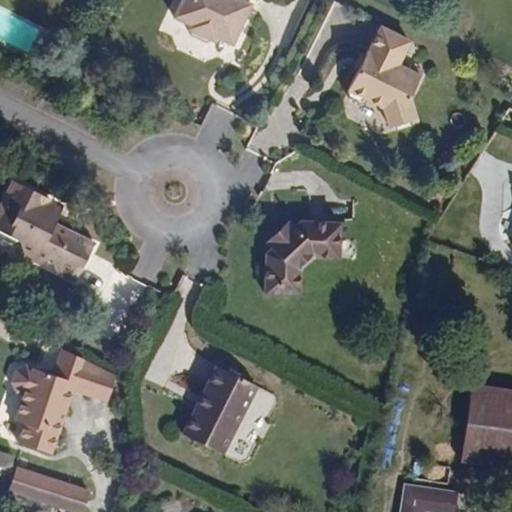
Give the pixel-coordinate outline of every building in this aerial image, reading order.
[(245,15),(250,5),(246,3),(240,0),(180,0),(173,17),(188,24),(215,37),(231,45),(239,27),(235,25),(241,13),(245,15)] [(239,27),(245,15),(241,13),(235,25),(239,27)] [(212,41),(215,37),(188,24),(186,29),(190,36),(205,43),(212,41)] [(406,99),(418,75),(404,68),(407,63),(399,59),(408,40),(379,26),(368,48),(367,48),(347,88),(346,92),(348,99),(356,103),(365,103),(366,99),(381,107),(388,126),(412,118),(406,99)] [(421,69),(407,63),(404,68),(418,75),(421,69)] [(59,215),(46,209),(50,200),(14,182),(3,205),(0,205),(0,232),(20,242),(24,255),(36,250),(39,263),(51,258),(55,270),(76,281),(94,244),(72,233),(64,237),(62,228),(55,225),(59,215)] [(59,215),(64,207),(50,200),(46,209),(59,215)] [(340,255),(340,220),(301,220),(296,225),(290,220),(266,243),(272,249),(267,253),(263,293),(298,296),(300,271),(315,254),(340,255)] [(39,263),(36,250),(24,255),(39,263)] [(51,453),(74,390),(108,401),(117,376),(63,349),(54,374),(28,366),(17,369),(14,381),(17,389),(24,392),(15,418),(25,422),(18,441),(51,453)] [(223,455),(257,386),(217,367),(182,434),(223,455)] [(511,472),(511,396),(472,390),(461,466),(511,472)] [(20,494),(27,469),(14,465),(6,489),(20,494)] [(80,511),(87,488),(27,469),(20,494),(77,511),(80,511)] [(420,511),(421,510),(423,494),(405,491),(401,511),(420,511)] [(435,511),(453,511),(456,499),(423,494),(421,510),(435,511)]
